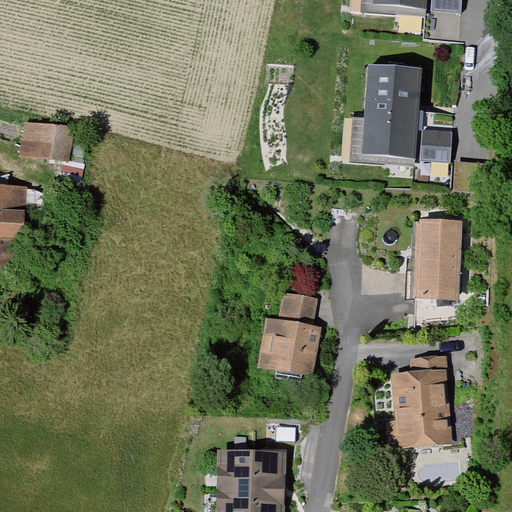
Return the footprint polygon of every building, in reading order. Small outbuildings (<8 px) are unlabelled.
[(438,60),(370,55),(363,150),(431,155),(438,60)] [(27,123),(21,156),(66,163),(72,126),(27,123)] [(28,181),(0,179),(0,279),(24,280),(28,181)] [(460,217),(421,215),(416,296),(455,298),(460,217)] [(316,284),(282,279),(278,308),(265,306),(256,364),(312,372),(320,317),(311,316),(316,284)] [(445,351),(387,354),(392,444),(450,440),(445,351)] [(284,511),(285,447),(222,447),(221,511),(284,511)]
